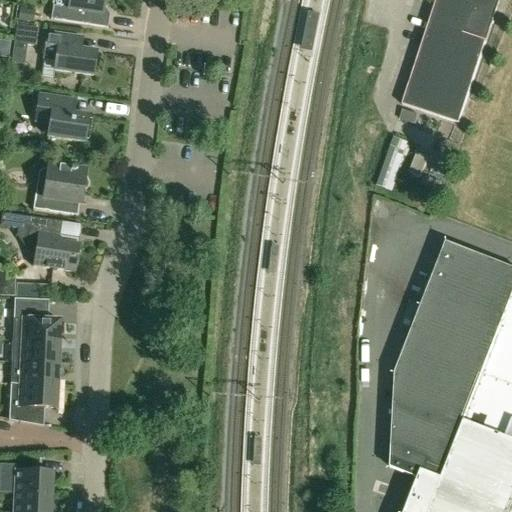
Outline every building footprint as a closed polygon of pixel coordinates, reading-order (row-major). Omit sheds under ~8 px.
[(53,0),(52,7),(50,20),(87,26),(107,29),(109,15),(104,7),(105,0),(53,0)] [(459,125),(500,0),(437,0),(402,107),(459,125)] [(20,21),(34,23),(36,12),(21,10),(20,21)] [(305,51),(311,52),(318,16),(313,14),(308,13),(300,50),(305,51)] [(39,30),(18,27),(15,44),(36,47),(39,30)] [(96,53),(72,50),(74,38),(47,34),(43,59),(55,60),(53,71),(92,77),(96,53)] [(85,137),(88,117),(65,114),(67,100),(38,96),(34,122),(49,124),(47,138),(84,143),(85,137)] [(410,174),(421,178),(429,159),(417,154),(410,174)] [(81,205),(86,171),(48,165),(48,169),(39,173),(33,210),(77,217),(79,205),(81,205)] [(433,212),(438,201),(431,198),(426,209),(433,212)] [(0,228),(27,232),(25,249),(34,261),(32,268),(75,275),(79,247),(60,244),(55,237),(58,223),(2,215),(0,228)] [(511,511),(511,301),(511,300),(511,270),(447,245),(395,376),(392,460),(442,480),(429,511),(511,511)] [(12,342),(58,344),(59,322),(13,320),(12,342)] [(11,364),(57,366),(58,344),(12,342),(11,364)] [(20,387),(56,388),(57,366),(11,364),(10,386),(20,387)] [(19,408),(55,410),(56,388),(20,387),(19,408)] [(149,474),(149,448),(133,447),(132,474),(149,474)] [(15,493),(52,495),(53,472),(16,471),(15,493)] [(14,511),(50,511),(52,495),(15,493),(14,511)]
